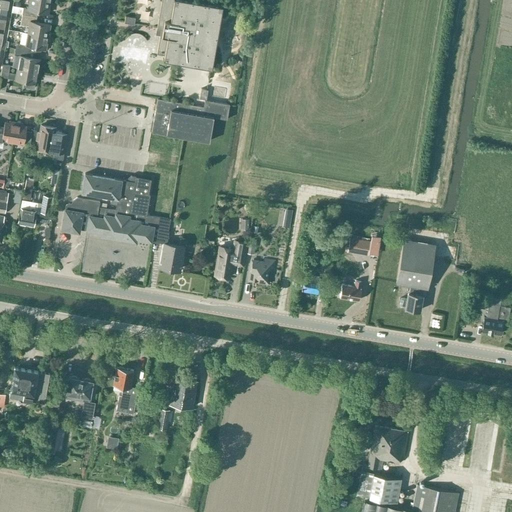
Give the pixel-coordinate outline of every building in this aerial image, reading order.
[(48,13),(50,1),(44,0),(29,0),(28,9),(23,8),(22,14),(37,16),(38,11),(48,13)] [(163,59),(211,68),(222,6),(189,0),(161,0),(161,5),(165,6),(162,19),(158,18),(157,28),(161,29),(156,53),(164,54),(163,59)] [(36,22),(37,16),(22,14),(21,20),(20,25),(29,26),(27,33),(48,37),(50,25),(36,22)] [(124,23),(134,25),(135,18),(125,16),(124,23)] [(46,49),(48,37),(27,33),(25,45),(17,44),(16,49),(30,52),(31,47),(46,49)] [(29,57),(30,52),(16,49),(15,55),(14,54),(12,66),(17,67),(37,71),(39,59),(29,57)] [(16,74),(9,72),(10,66),(2,64),(0,77),(8,78),(15,79),(35,83),(37,71),(17,67),(16,74)] [(199,95),(202,78),(189,76),(187,93),(199,95)] [(199,98),(206,100),(208,90),(201,88),(199,98)] [(206,100),(204,107),(157,99),(151,133),(167,135),(167,134),(209,141),(213,117),(228,119),(230,104),(206,100)] [(12,142),(16,122),(9,121),(9,123),(4,122),(4,127),(0,126),(0,142),(1,143),(2,140),(12,142)] [(23,123),(16,122),(12,142),(24,144),(24,142),(30,143),(32,132),(26,131),(27,126),(23,125),(23,123)] [(54,132),(55,127),(41,125),(39,133),(37,133),(36,139),(38,139),(37,148),(55,151),(54,157),(62,158),(66,134),(54,132)] [(117,204),(122,179),(85,173),(82,193),(111,198),(110,203),(117,204)] [(88,217),(86,229),(86,230),(101,232),(101,236),(136,242),(137,239),(151,241),(153,229),(163,231),(164,226),(168,227),(170,219),(146,215),(149,196),(151,180),(135,177),(131,177),(130,181),(122,179),(117,204),(116,210),(99,207),(96,218),(88,217)] [(26,180),(23,198),(30,199),(33,181),(26,180)] [(20,203),(22,192),(22,190),(16,189),(14,201),(20,203)] [(0,191),(0,211),(5,213),(8,193),(0,191)] [(52,197),(48,196),(43,195),(40,212),(49,214),(52,197)] [(96,218),(99,207),(100,201),(77,197),(73,200),(72,204),(69,203),(66,205),(66,208),(65,208),(62,229),(68,230),(80,232),(80,228),(86,229),(88,217),(96,218)] [(33,226),(36,211),(37,202),(26,201),(25,209),(21,208),(18,223),(33,226)] [(168,231),(168,227),(164,226),(163,231),(153,229),(151,241),(164,243),(160,266),(181,269),(184,247),(167,244),(169,232),(168,231)] [(348,250),(367,253),(370,242),(350,238),(348,250)] [(427,288),(435,244),(404,238),(396,282),(410,285),(409,292),(408,292),(407,298),(401,297),(399,298),(398,305),(400,307),(405,308),(420,311),(422,295),(423,287),(427,288)] [(248,240),(246,252),(254,254),(256,242),(248,240)] [(242,265),(246,242),(235,241),(231,263),(242,265)] [(219,246),(215,275),(229,277),(233,249),(219,246)] [(329,273),(333,257),(323,256),(320,271),(329,273)] [(270,275),(271,270),(273,271),(275,260),(264,259),(264,261),(252,259),(249,279),(257,280),(257,281),(268,283),(270,275)] [(301,290),(318,293),(320,279),(320,275),(312,274),(311,278),(303,276),(301,290)] [(361,281),(358,281),(355,280),(354,285),(341,283),(339,296),(358,300),(361,287),(360,287),(361,281)] [(305,295),(304,301),(320,303),(321,297),(305,295)] [(472,299),(470,306),(478,307),(480,300),(472,299)] [(500,305),(491,303),(489,317),(484,317),(483,322),(483,324),(482,331),(501,334),(502,327),(501,326),(503,320),(508,321),(510,307),(500,305)] [(44,403),(49,373),(14,367),(10,390),(18,391),(18,394),(23,395),(22,399),(32,401),(44,403)] [(133,370),(125,368),(116,367),(113,385),(123,387),(121,395),(119,395),(116,410),(123,411),(133,413),(134,409),(140,410),(142,397),(137,396),(138,388),(130,386),(133,370)] [(78,378),(77,377),(73,376),(71,377),(70,377),(69,377),(66,393),(85,396),(84,401),(87,402),(85,417),(93,418),(95,402),(89,401),(90,397),(93,381),(92,380),(92,381),(91,380),(90,379),(86,378),(85,379),(83,379),(82,378),(82,379),(80,379),(80,378),(79,378),(78,378)] [(169,404),(192,408),(197,381),(174,377),(169,404)] [(170,410),(165,409),(160,408),(160,410),(155,409),(154,418),(158,419),(157,425),(167,426),(170,410)] [(94,421),(92,421),(84,419),(82,427),(92,429),(94,421)] [(407,431),(384,427),(374,425),(366,466),(380,468),(381,459),(399,463),(401,454),(403,455),(407,431)] [(49,448),(57,450),(61,428),(53,426),(49,448)] [(401,478),(384,475),(361,471),(356,499),(368,502),(369,497),(397,502),(401,478)] [(366,502),(363,511),(454,511),(458,492),(418,484),(412,511),(366,502)]
